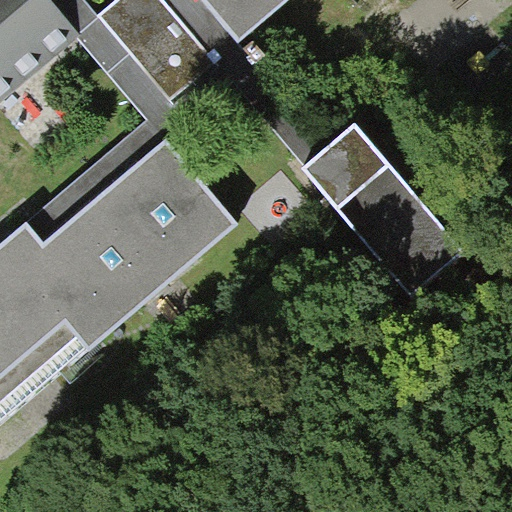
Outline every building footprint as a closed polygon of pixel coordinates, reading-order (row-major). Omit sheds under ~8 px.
[(0,0),(0,103),(80,37),(48,0),(0,0)] [(48,0),(80,37),(147,124),(28,228),(47,250),(164,145),(233,84),(309,173),(332,154),(241,50),(218,69),(175,106),(171,102),(101,21),(82,0),(48,0)] [(171,102),(214,64),(160,0),(124,0),(101,21),(171,102)] [(160,0),(214,64),(218,69),(241,50),(197,0),(160,0)] [(197,0),(241,50),(299,0),(197,0)] [(414,310),(466,265),(355,135),(332,154),(309,173),(303,178),(414,310)] [(89,355),(237,230),(164,145),(138,169),(47,250),(28,228),(0,252),(0,409),(78,341),(89,355)]
